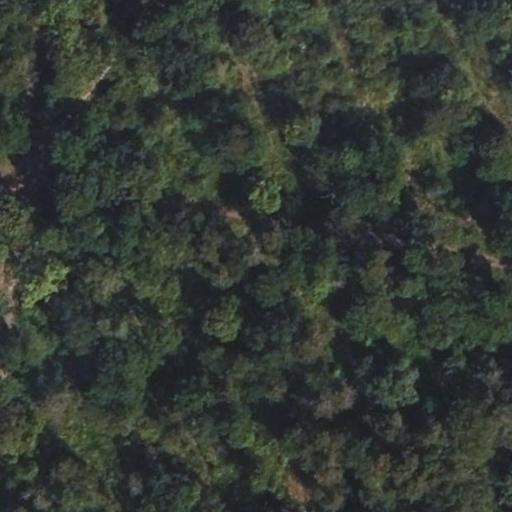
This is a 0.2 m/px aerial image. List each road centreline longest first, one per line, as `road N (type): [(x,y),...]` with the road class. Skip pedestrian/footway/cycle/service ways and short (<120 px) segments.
road 1 (track): [(17,178),(511,270)]
road 2 (track): [(33,0),(0,372)]
